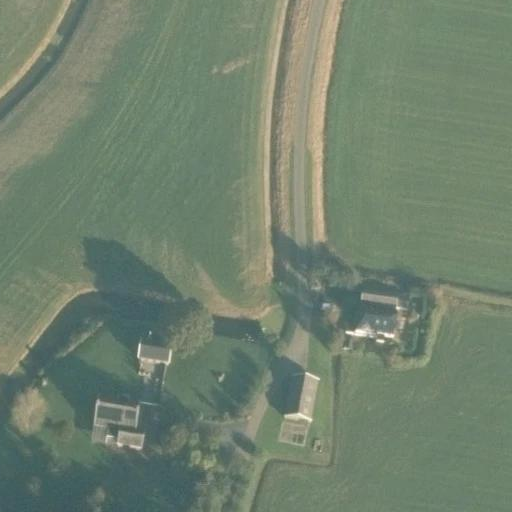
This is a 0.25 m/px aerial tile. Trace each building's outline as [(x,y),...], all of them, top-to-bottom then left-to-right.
[(358,307),(356,318),(348,317),(345,336),(376,341),(376,337),(393,340),(397,313),(399,301),(362,295),(360,308),(358,307)] [(407,314),(409,302),(399,301),(397,313),(407,314)] [(164,348),(165,341),(150,338),(149,346),(164,348)] [(352,354),(354,344),(345,343),(344,353),(352,354)] [(137,364),(169,369),(172,349),(164,348),(149,346),(140,344),(137,364)] [(291,381),(284,421),(310,426),(318,386),(291,381)] [(119,434),(117,448),(141,452),(143,439),(135,438),(138,421),(140,407),(98,400),(93,430),(119,434)] [(156,424),(158,410),(140,407),(138,421),(156,424)]
